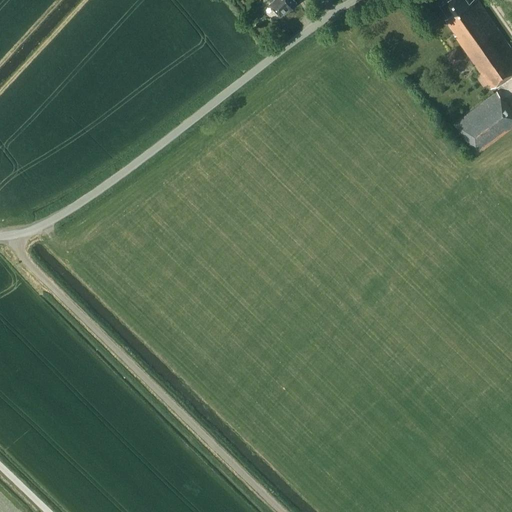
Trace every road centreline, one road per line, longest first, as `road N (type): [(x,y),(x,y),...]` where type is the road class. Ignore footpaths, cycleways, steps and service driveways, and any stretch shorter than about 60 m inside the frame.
road 1 (unclassified): [(0,237),(76,205),(356,0)]
road 2 (track): [(16,233),(26,262),(284,511)]
